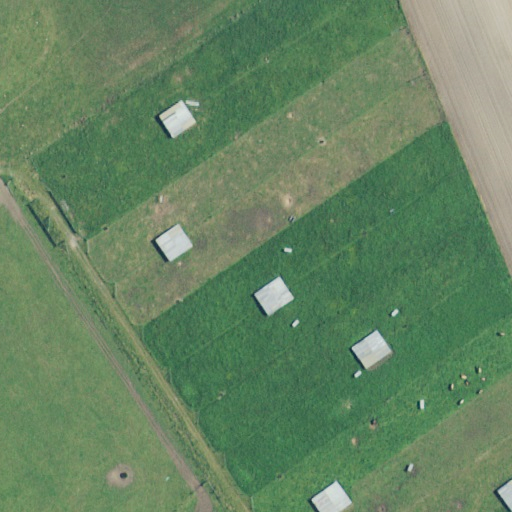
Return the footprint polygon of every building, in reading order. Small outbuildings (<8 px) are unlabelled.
[(195,123),(181,101),(158,116),(172,138),(195,123)] [(192,247),(178,225),(155,240),(169,262),(192,247)] [(293,299),(279,278),(254,295),(268,316),(293,299)] [(390,352),(376,331),(351,349),(366,369),(390,352)] [(511,511),(511,480),(497,491),(511,511)] [(338,511),(351,503),(335,482),(311,500),(319,511),(338,511)]
